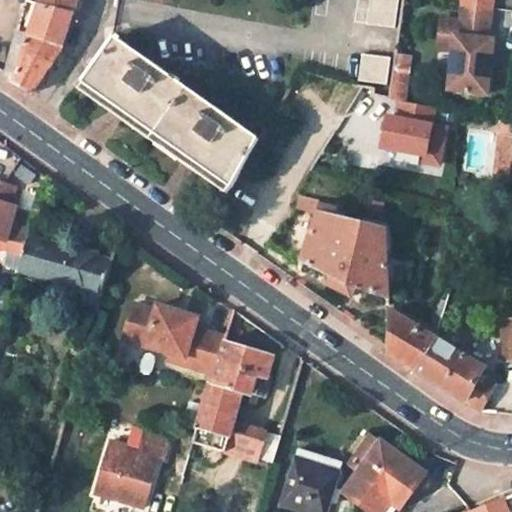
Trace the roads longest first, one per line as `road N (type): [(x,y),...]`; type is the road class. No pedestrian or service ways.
road 1 (tertiary): [(27,121),(447,424),(511,445)]
road 2 (residential): [(100,9),(329,48),(337,0)]
road 3 (residential): [(27,121),(100,9)]
